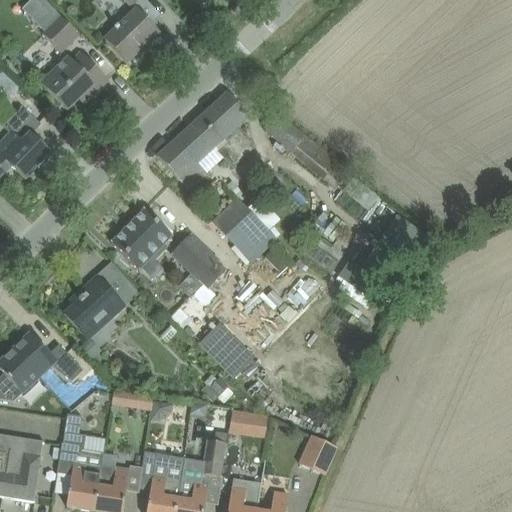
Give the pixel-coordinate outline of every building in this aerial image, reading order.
[(120,0),(130,10),(141,0),(120,0)] [(194,0),(203,9),(212,0),(194,0)] [(137,12),(106,42),(128,65),(159,34),(137,12)] [(61,55),(80,38),(60,17),(42,35),(61,55)] [(68,61),(42,85),(68,112),(80,101),(84,106),(107,84),(81,56),(72,64),(68,61)] [(199,165),(214,151),(233,171),(255,150),(237,131),(249,119),(241,110),(228,95),(158,159),(171,174),(191,194),(209,176),(199,165)] [(0,180),(7,173),(12,168),(26,181),(41,166),(51,155),(32,138),(27,133),(37,123),(22,109),(12,120),(9,123),(4,128),(11,134),(0,145),(0,180)] [(349,173),(278,116),(266,132),(298,158),(296,160),(336,192),(349,173)] [(378,199),(354,179),(343,193),(345,195),(367,212),(378,199)] [(238,200),(213,224),(252,264),(276,241),(238,200)] [(281,223),(260,200),(249,210),(270,233),(281,223)] [(112,246),(139,272),(140,271),(151,260),(154,263),(166,251),(163,248),(173,238),(145,211),(112,246)] [(200,284),(200,283),(209,291),(227,272),(219,265),(219,264),(220,263),(197,240),(192,235),(171,256),(199,284),(200,284)] [(339,238),(332,248),(315,235),(309,243),(338,263),(350,246),(339,238)] [(266,260),(279,273),(286,267),(272,254),(266,260)] [(73,308),(64,316),(78,331),(85,338),(108,317),(113,322),(126,310),(125,309),(111,293),(97,278),(97,279),(100,283),(73,308)] [(230,381),(253,360),(219,324),(196,345),(230,381)] [(31,335),(14,351),(40,379),(52,368),(73,383),(83,373),(59,347),(51,356),(31,335)] [(91,362),(101,353),(91,342),(81,352),(91,362)] [(0,401),(14,404),(40,379),(14,351),(0,364),(0,371),(4,376),(0,379),(0,401)] [(217,383),(210,389),(209,391),(217,399),(224,405),(233,396),(227,389),(228,388),(220,380),(217,383)] [(140,397),(125,395),(114,393),(114,394),(112,407),(120,409),(138,411),(140,397)] [(154,403),(150,423),(160,423),(166,420),(171,415),(174,406),(154,403)] [(257,416),(233,412),(229,435),(254,439),(257,416)] [(67,509),(84,511),(95,511),(102,466),(103,456),(84,453),(85,438),(79,437),(81,420),(68,417),(63,444),(62,444),(57,476),(72,479),(67,509)] [(178,500),(176,511),(204,511),(205,511),(206,507),(206,505),(211,477),(221,478),(227,436),(216,434),(215,443),(208,442),(204,464),(203,476),(195,483),(181,481),(178,500)] [(0,498),(34,503),(42,444),(0,436),(0,498)] [(299,466),(324,478),(325,478),(338,451),(311,438),(299,466)] [(142,473),(139,494),(150,496),(149,502),(147,511),(176,511),(178,500),(181,481),(178,479),(170,477),(166,480),(165,481),(153,479),(157,457),(145,455),(143,469),(142,473)] [(123,511),(126,498),(130,471),(102,466),(95,511),(123,511)] [(228,511),(257,511),(262,486),(233,481),(232,491),(231,500),(230,501),(228,511)] [(285,511),(287,499),(275,498),(273,511),(285,511)]
